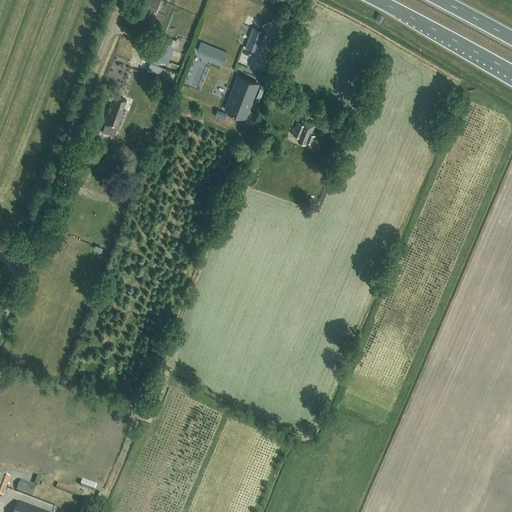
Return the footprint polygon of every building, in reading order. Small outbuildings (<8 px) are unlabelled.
[(144,0),(142,6),(156,12),(159,6),(158,6),(146,0),(145,0),(144,0)] [(252,26),(247,39),(244,47),(258,52),(261,44),(266,32),(252,26)] [(171,53),(173,48),(158,42),(156,48),(152,57),(167,63),(171,53)] [(197,46),(194,54),(216,63),(219,56),(206,50),(197,46)] [(149,66),(147,70),(158,74),(161,67),(150,63),(149,66)] [(225,110),(244,117),(258,83),(239,76),(236,82),(240,83),(233,101),(229,99),(225,110)] [(119,128),(125,109),(122,108),(126,99),(116,96),(114,101),(112,100),(103,123),(119,128)] [(312,133),(315,124),(304,121),(298,137),(300,137),(299,141),(307,144),(310,133),(312,133)] [(153,141),(156,134),(147,130),(144,138),(153,141)] [(343,149),(349,134),(339,131),(334,145),(343,149)] [(0,485),(6,488),(10,478),(3,476),(3,477),(0,475),(0,485)] [(32,497),(36,486),(21,480),(17,492),(32,497)] [(58,484),(56,489),(81,498),(83,494),(58,484)] [(89,511),(92,504),(84,501),(81,510),(84,511),(89,511)] [(44,511),(19,502),(15,511),(44,511)]
